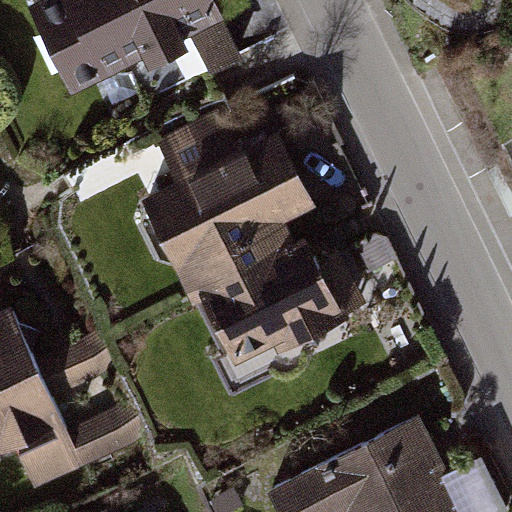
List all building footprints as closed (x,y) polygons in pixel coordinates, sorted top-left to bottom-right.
[(221,0),(37,0),(75,82),(128,58),(148,96),(246,52),(221,0)] [(222,108),(166,135),(183,173),(147,189),(187,271),(291,220),(288,212),(318,198),(284,124),(239,144),(222,108)] [(291,220),(187,271),(232,364),(352,307),(312,226),(297,233),(291,220)] [(14,301),(0,307),(0,446),(16,439),(34,481),(143,433),(127,396),(70,422),(55,388),(113,363),(99,330),(39,356),(14,301)] [(423,408),(271,478),(286,511),(511,511),(484,452),(450,467),(423,408)]
